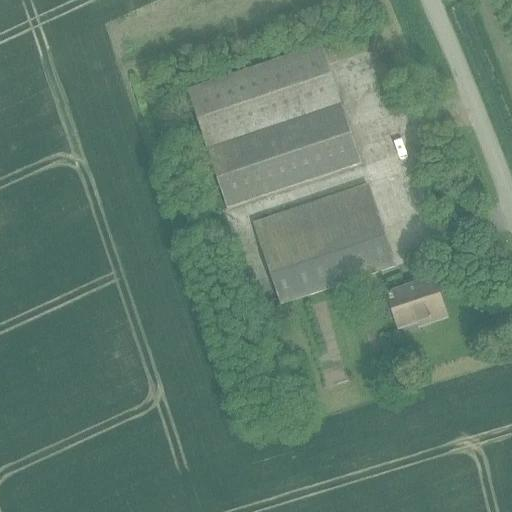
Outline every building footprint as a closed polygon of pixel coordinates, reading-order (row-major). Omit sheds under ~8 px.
[(361,164),(341,106),(321,46),(188,91),(227,208),(361,164)] [(280,305),(395,267),(367,186),(253,224),(280,305)] [(237,253),(218,259),(220,268),(239,263),(237,253)] [(242,269),(231,272),(235,283),(246,280),(242,269)] [(428,323),(446,317),(433,279),(387,294),(399,328),(427,318),(428,323)]
